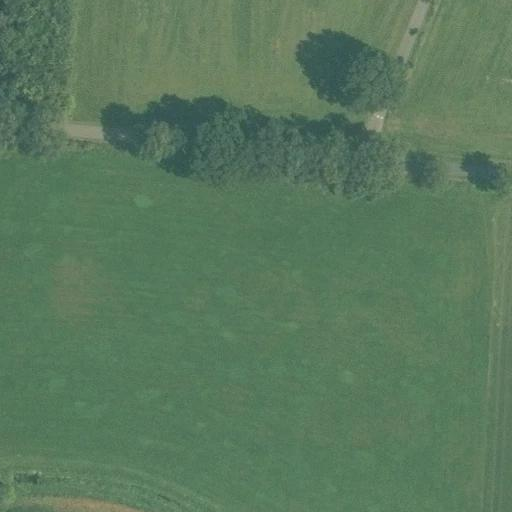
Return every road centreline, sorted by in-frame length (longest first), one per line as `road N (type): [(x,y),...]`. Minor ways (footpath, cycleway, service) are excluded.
road 1 (unclassified): [(0,125),(341,160)]
road 2 (unclassified): [(341,160),(406,0)]
road 3 (unclassified): [(341,160),(511,171)]
